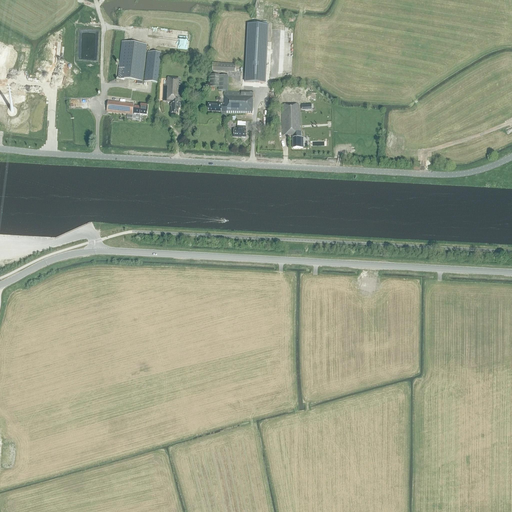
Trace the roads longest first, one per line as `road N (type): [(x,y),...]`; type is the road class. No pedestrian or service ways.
road 1 (secondary): [(0,286),(48,261),(96,250),(511,271)]
road 2 (tertiary): [(0,149),(437,174),(511,156)]
